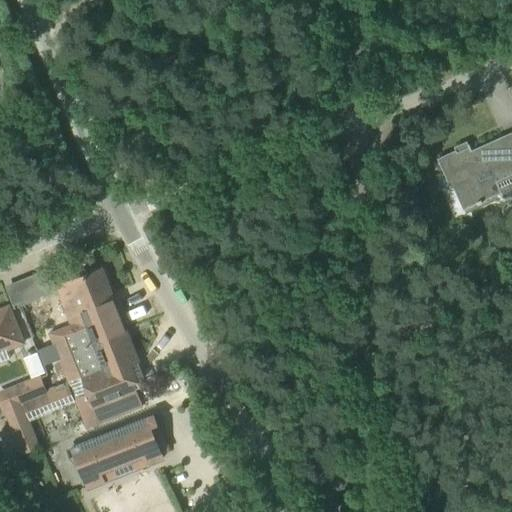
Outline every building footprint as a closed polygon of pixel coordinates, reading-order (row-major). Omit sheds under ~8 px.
[(469,145),(437,159),(451,189),(453,188),(463,210),(511,188),(511,132),(471,150),(469,145)] [(71,325),(49,334),(56,352),(67,380),(68,381),(81,376),(88,393),(74,399),(76,402),(86,428),(127,412),(142,407),(132,383),(143,378),(137,363),(138,362),(101,269),(56,287),(71,325)] [(0,350),(5,349),(6,351),(24,344),(9,307),(0,310),(0,350)] [(24,381),(0,390),(0,406),(21,455),(40,448),(29,421),(54,411),(76,402),(74,399),(88,393),(81,376),(68,381),(67,380),(45,389),(39,373),(24,379),(24,381)] [(124,428),(73,447),(88,487),(128,472),(124,462),(136,458),(140,467),(155,461),(162,458),(160,453),(167,450),(154,415),(146,418),(142,407),(127,412),(131,425),(124,428)]
